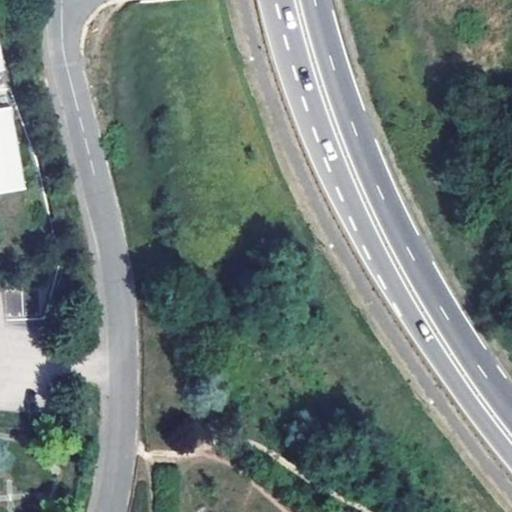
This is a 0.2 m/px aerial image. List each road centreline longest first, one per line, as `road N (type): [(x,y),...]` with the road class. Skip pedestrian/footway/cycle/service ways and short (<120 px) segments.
road 1 (unclassified): [(60,0),(62,54),(118,314),(119,450),(110,511)]
road 2 (primary): [(280,0),(325,134),(382,260),(511,455)]
road 3 (primary): [(511,412),(423,280),(377,186),(313,0)]
